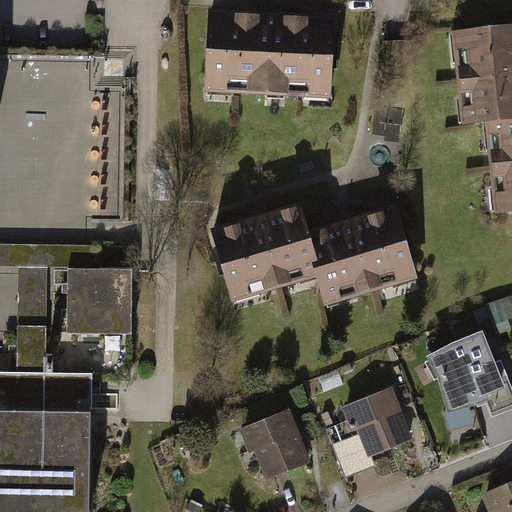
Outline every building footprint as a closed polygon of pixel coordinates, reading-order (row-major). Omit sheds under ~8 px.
[(330,18),(206,11),(202,90),(326,95),(330,18)] [(511,26),(451,33),(461,121),(483,119),(511,115),(511,26)] [(493,213),(511,210),(511,115),(483,119),(493,213)] [(304,231),(296,203),(208,230),(229,302),(316,275),(304,231)] [(413,277),(392,206),(304,231),(324,303),(413,277)] [(64,269),(63,302),(128,303),(128,270),(64,269)] [(128,303),(63,302),(63,333),(127,334),(128,303)] [(492,363),(479,331),(449,342),(425,356),(436,376),(446,413),(483,401),(488,417),(511,407),(511,395),(498,360),(492,363)] [(130,340),(106,339),(106,351),(130,352),(130,340)] [(0,511),(84,511),(88,374),(0,371),(0,511)] [(409,439),(389,388),(340,407),(346,422),(326,430),(344,476),(370,466),(366,456),(409,439)] [(304,463),(285,412),(238,430),(246,452),(253,449),(264,478),(304,463)] [(511,511),(511,481),(480,495),(487,511),(511,511)]
